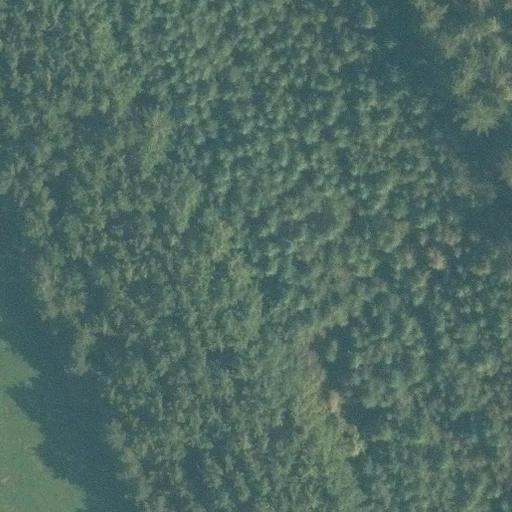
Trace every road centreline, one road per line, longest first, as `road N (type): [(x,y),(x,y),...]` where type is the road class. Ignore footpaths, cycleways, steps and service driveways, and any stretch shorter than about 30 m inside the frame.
road 1 (track): [(0,232),(141,511)]
road 2 (track): [(511,248),(385,0)]
